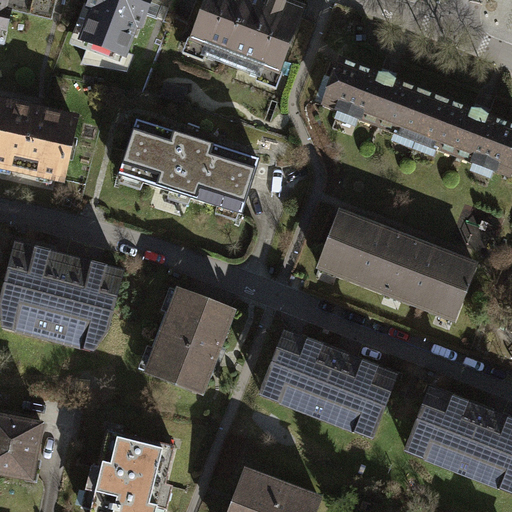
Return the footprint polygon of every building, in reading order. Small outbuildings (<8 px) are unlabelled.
[(0,0),(0,29),(5,31),(10,10),(51,19),(55,0),(0,0)] [(91,0),(89,7),(94,9),(82,39),(90,39),(81,62),(126,71),(132,54),(124,51),(135,24),(141,26),(150,0),(91,0)] [(302,10),(274,0),(207,0),(192,42),(206,47),(203,54),(259,75),(262,67),(278,73),(302,10)] [(434,96),(340,60),(323,104),(417,140),(434,96)] [(511,172),(511,126),(434,96),(417,140),(511,176),(511,172)] [(0,165),(57,179),(70,121),(0,104),(0,165)] [(136,122),(119,176),(242,214),(259,160),(136,122)] [(475,268),(338,216),(319,265),(385,291),(387,287),(404,294),(403,298),(455,318),(475,268)] [(12,247),(0,295),(0,327),(89,351),(103,332),(118,274),(12,247)] [(148,373),(200,392),(232,312),(179,292),(148,373)] [(392,378),(282,335),(258,396),(368,439),(392,378)] [(511,424),(427,391),(403,452),(511,494),(511,424)] [(0,475),(32,482),(43,424),(0,415),(0,475)] [(162,485),(171,448),(104,432),(95,469),(88,467),(82,491),(91,493),(86,511),(152,511),(153,508),(163,511),(169,487),(162,485)] [(228,511),(314,511),(319,500),(289,488),(287,493),(275,488),(277,483),(244,471),(228,511)]
